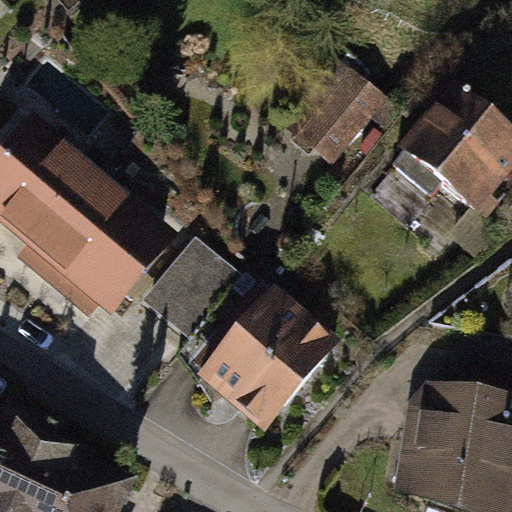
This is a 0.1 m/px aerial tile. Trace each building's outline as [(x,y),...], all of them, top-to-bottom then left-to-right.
[(341,63),(289,126),(335,164),(372,118),(388,131),(402,113),(341,63)] [(408,156),(480,213),(511,172),(511,135),(457,93),(408,156)] [(167,240),(43,136),(0,187),(0,213),(40,247),(29,261),(51,279),(63,265),(111,305),(167,240)] [(221,276),(194,254),(152,303),(179,325),(221,276)] [(277,299),(210,380),(270,429),(337,349),(277,299)] [(511,511),(511,380),(460,372),(454,399),(433,396),(430,413),(420,413),(416,444),(426,446),(420,490),(439,500),(434,511),(511,511)] [(0,511),(20,511),(49,449),(0,426),(0,511)] [(121,511),(133,488),(49,449),(20,511),(121,511)]
